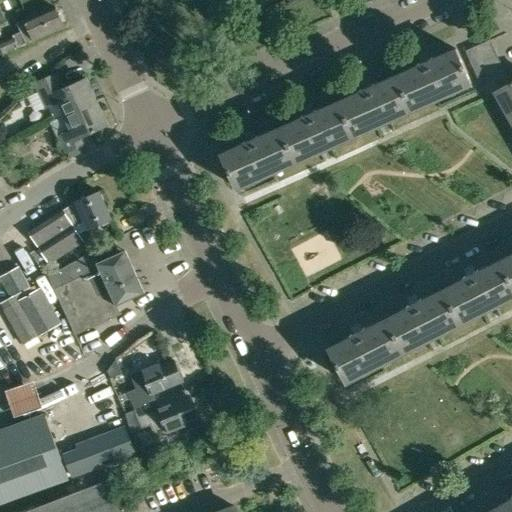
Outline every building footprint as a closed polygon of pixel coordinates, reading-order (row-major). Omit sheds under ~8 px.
[(54,8),(38,14),(34,12),(27,15),(27,19),(25,20),(24,21),(17,24),(21,33),(12,37),(12,38),(0,43),(0,47),(3,54),(34,41),(63,29),(54,8)] [(471,63),(494,52),(489,41),(466,52),(471,63)] [(471,84),(456,50),(455,50),(448,53),(431,61),(430,60),(420,65),(421,65),(397,76),(412,110),(426,104),(427,106),(436,102),(436,100),(471,84)] [(494,52),(471,63),(475,73),(499,63),(494,52)] [(504,74),(499,63),(475,73),(480,84),(504,74)] [(65,117),(97,102),(86,79),(63,89),(57,74),(35,84),(46,108),(58,102),(65,117)] [(504,74),(480,84),(486,97),(495,93),(509,84),(504,74)] [(363,91),(339,102),(354,136),(388,121),(390,123),(399,119),(398,116),(412,110),(397,76),(373,87),(372,86),(362,90),(363,91)] [(511,82),(509,84),(495,93),(510,120),(511,118),(511,82)] [(107,125),(97,102),(65,117),(71,131),(59,137),(66,153),(88,143),(85,136),(107,125)] [(304,117),(280,128),(296,162),(310,156),(311,158),(320,154),(320,152),(354,136),(339,102),(315,113),(314,112),(304,116),(304,117)] [(229,151),(221,154),(237,188),(272,173),(274,175),(283,171),(282,168),(296,162),(280,128),(257,139),(256,138),(246,142),(246,143),(229,151)] [(5,166),(0,170),(0,173),(12,190),(15,188),(17,191),(29,182),(25,175),(16,182),(5,166)] [(63,210),(28,232),(49,265),(84,242),(75,228),(84,222),(87,230),(111,219),(99,192),(75,202),(76,203),(63,210)] [(54,290),(127,256),(125,252),(97,265),(91,254),(48,278),(54,290)] [(511,254),(500,261),(511,285),(511,254)] [(127,256),(54,290),(75,336),(121,315),(116,305),(144,293),(127,256)] [(466,278),(443,290),(460,324),(494,306),(495,308),(504,304),(504,301),(511,297),(511,285),(500,261),(476,273),(476,272),(466,277),(466,278)] [(40,289),(33,293),(18,268),(0,278),(0,280),(10,299),(1,304),(4,310),(24,345),(60,324),(40,289)] [(410,307),(386,319),(404,353),(417,346),(419,347),(428,343),(427,341),(460,324),(443,290),(420,302),(419,301),(409,306),(410,307)] [(353,335),(353,336),(336,345),(329,348),(346,382),(380,364),(382,366),(391,362),(390,359),(404,353),(386,319),(363,331),(363,330),(353,335)] [(135,410),(156,401),(153,394),(182,382),(178,373),(180,371),(177,363),(173,363),(173,361),(160,366),(159,364),(142,371),(130,376),(136,389),(127,393),(135,410)] [(35,381),(7,390),(15,416),(44,407),(35,381)] [(156,401),(135,410),(138,417),(139,419),(140,419),(143,427),(151,424),(156,437),(168,432),(168,433),(185,426),(184,424),(197,418),(196,417),(198,414),(195,406),(192,406),(188,397),(159,409),(156,401)] [(44,416),(0,431),(0,502),(68,478),(44,416)] [(202,426),(188,432),(191,441),(206,435),(202,426)] [(78,451),(63,456),(71,477),(134,453),(125,428),(76,446),(78,451)] [(115,478),(26,511),(127,511),(115,480),(116,480),(115,478)] [(511,511),(511,498),(493,510),(494,511),(511,511)]
